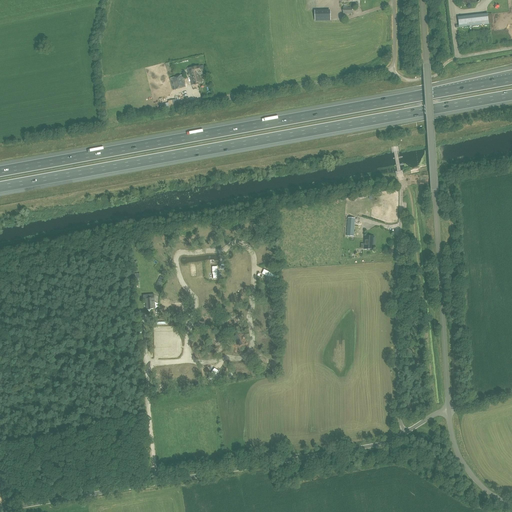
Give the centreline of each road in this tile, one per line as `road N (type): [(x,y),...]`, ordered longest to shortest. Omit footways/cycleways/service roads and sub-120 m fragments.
road 1 (motorway): [(511,79),(0,170)]
road 2 (motorway): [(0,186),(511,95)]
road 3 (unclassified): [(448,410),(422,0)]
road 4 (unclassified): [(0,510),(374,446),(400,435)]
road 5 (unclassified): [(400,435),(401,180)]
road 6 (unclassified): [(206,100),(392,68)]
road 7 (unclassified): [(392,68),(413,80),(433,76),(453,58),(511,49)]
road 8 (unclassified): [(511,506),(463,463),(448,410)]
